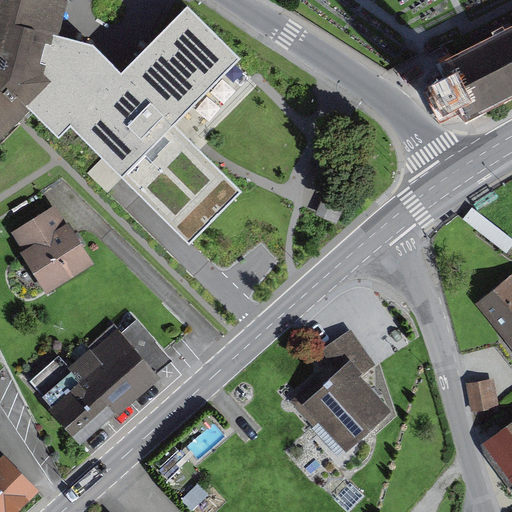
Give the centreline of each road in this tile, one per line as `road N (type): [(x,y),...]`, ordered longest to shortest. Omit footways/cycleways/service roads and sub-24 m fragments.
road 1 (secondary): [(62,511),(379,231)]
road 2 (residential): [(379,231),(426,291),(494,511)]
road 3 (residential): [(449,175),(394,95),(233,0)]
